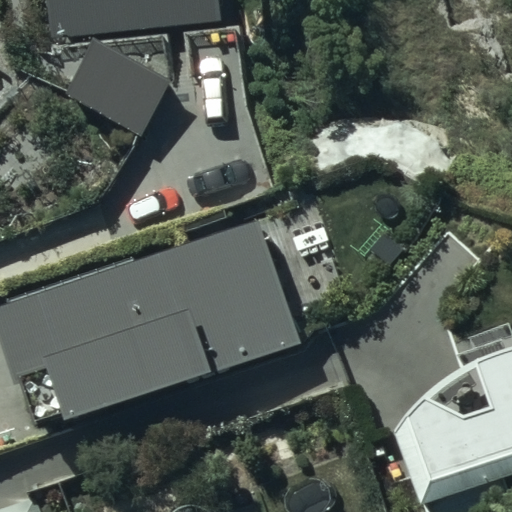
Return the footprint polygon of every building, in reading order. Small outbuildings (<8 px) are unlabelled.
[(142,134),(174,75),(168,26),(221,21),(219,0),(47,0),(51,37),(85,34),(74,54),(84,60),(67,90),(142,134)] [(511,0),(372,0),(389,91),(433,83),(434,90),(511,75),(511,0)] [(266,202),(0,289),(0,308),(43,438),(232,376),(226,360),(309,333),(266,202)] [(398,424),(424,501),(511,472),(511,341),(506,343),(501,345),(496,347),(490,349),(485,351),(480,353),(475,356),(470,358),(465,361),(461,364),(456,367),(451,370),(447,373),(442,376),(438,380),(434,384),(430,387),(426,391),(422,395),(418,399),(414,403),(410,408),(407,412),(404,416),(400,421),(398,424)] [(43,511),(36,493),(0,505),(0,511),(43,511)]
